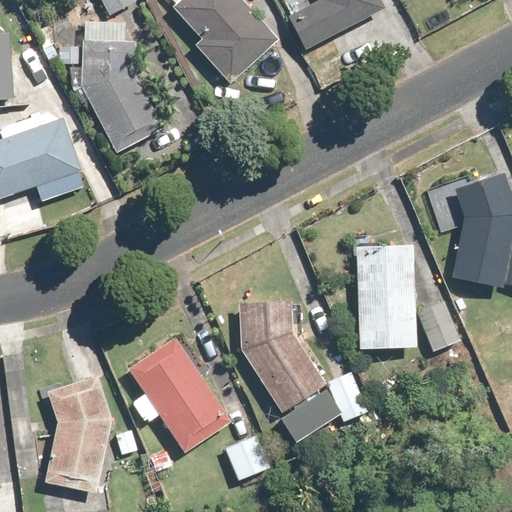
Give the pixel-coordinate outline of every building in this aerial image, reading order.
[(94,0),(105,17),(132,0),(94,0)] [(191,47),(225,85),(274,42),(236,0),(177,0),(168,8),(198,40),(191,47)] [(315,0),(316,1),(281,19),(298,53),(380,12),(373,0),(315,0)] [(0,28),(0,95),(15,94),(9,27),(0,28)] [(130,77),(131,43),(77,41),(78,88),(111,155),(158,131),(130,77)] [(58,119),(0,139),(0,201),(77,175),(58,119)] [(511,212),(499,175),(449,192),(459,223),(446,280),(496,292),(511,219),(511,212)] [(409,248),(350,249),(353,353),(411,352),(409,248)] [(286,302),(232,305),(235,353),(274,416),(322,387),(287,330),(286,302)] [(437,302),(413,311),(429,355),(453,346),(437,302)] [(228,424),(171,338),(124,369),(178,456),(228,424)] [(52,424),(39,485),(92,496),(107,422),(90,377),(41,395),(52,424)] [(255,435),(221,450),(237,486),(270,471),(255,435)]
